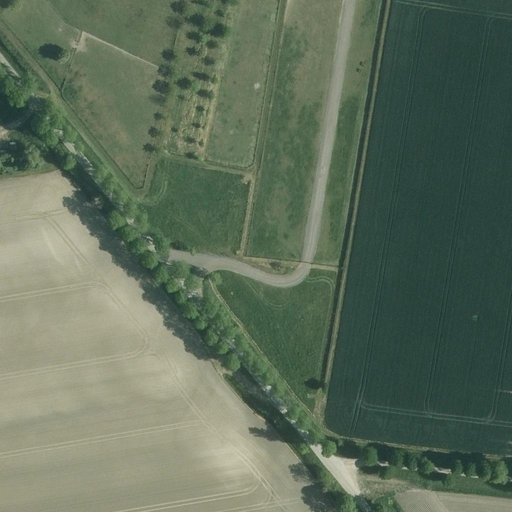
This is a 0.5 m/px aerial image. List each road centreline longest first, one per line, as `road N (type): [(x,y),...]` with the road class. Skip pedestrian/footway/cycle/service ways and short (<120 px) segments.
road 1 (unclassified): [(368,511),(0,60)]
road 2 (unknown): [(195,300),(206,265),(215,262),(268,279),(301,273),(350,0)]
road 3 (track): [(511,479),(364,461),(335,471)]
